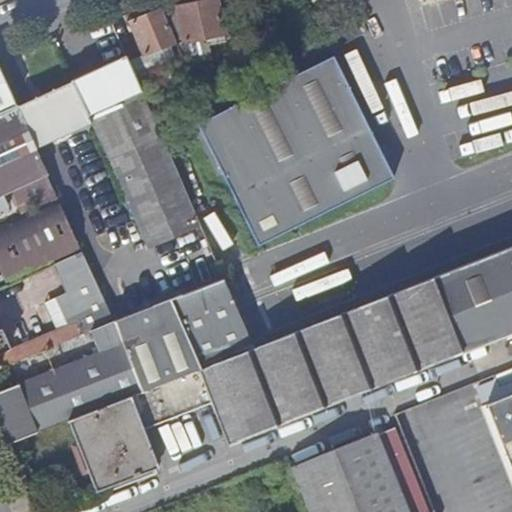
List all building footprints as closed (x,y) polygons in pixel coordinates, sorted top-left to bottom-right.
[(208,0),(162,10),(176,42),(183,40),(183,42),(201,38),(202,44),(207,43),(207,45),(224,41),(215,0),(208,0)] [(308,8),(296,13),(309,45),(321,39),(308,8)] [(175,61),(183,58),(176,42),(162,10),(161,9),(130,22),(138,40),(140,44),(135,46),(137,51),(142,49),(145,55),(168,45),(175,61)] [(125,54),(71,79),(73,84),(102,148),(148,248),(201,225),(177,173),(155,121),(125,54)] [(333,56),(197,123),(259,245),(395,177),(333,56)] [(0,112),(15,106),(12,102),(0,73),(0,112)] [(70,80),(17,105),(37,148),(90,123),(70,80)] [(46,174),(15,106),(0,112),(0,209),(7,207),(1,194),(9,190),(38,178),(46,174)] [(38,178),(9,190),(18,209),(46,197),(38,178)] [(57,196),(0,222),(0,271),(6,284),(81,249),(57,196)] [(511,248),(434,279),(462,354),(511,333),(511,248)] [(82,251),(54,264),(87,332),(90,330),(114,321),(82,251)] [(223,277),(170,298),(201,368),(255,347),(239,312),(223,277)] [(201,368),(145,390),(70,423),(98,495),(110,490),(111,494),(158,475),(157,471),(160,470),(143,423),(209,397),(228,446),(462,354),(434,279),(255,347),(201,368)] [(170,298),(114,321),(145,390),(201,368),(170,298)] [(145,390),(114,321),(90,330),(99,352),(68,364),(65,357),(51,362),(54,369),(0,389),(0,439),(2,445),(145,390)] [(8,352),(12,363),(82,333),(77,322),(8,352)] [(0,350),(10,346),(1,328),(0,328),(0,350)] [(483,399),(507,394),(503,377),(480,382),(483,399)] [(511,395),(489,405),(511,462),(511,395)] [(411,511),(380,435),(290,470),(307,511),(411,511)]
